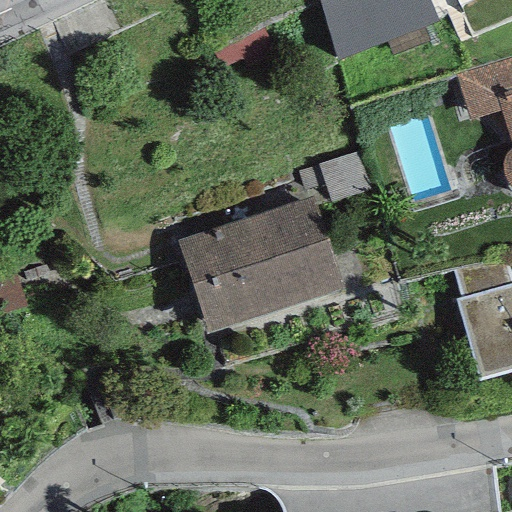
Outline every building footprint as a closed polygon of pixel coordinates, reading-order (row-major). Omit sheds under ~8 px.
[(315,0),(338,59),(387,40),(423,26),(436,21),(428,0),(315,0)] [(429,42),(423,26),(387,40),(393,56),(429,42)] [(511,55),(454,75),(470,126),(500,116),(510,156),(505,164),(502,170),(502,180),(506,193),(511,201),(511,200),(511,55)] [(359,155),(316,169),(329,210),(373,196),(359,155)] [(207,347),(344,303),(312,205),(175,249),(207,347)] [(511,289),(455,305),(478,391),(511,382),(511,289)]
